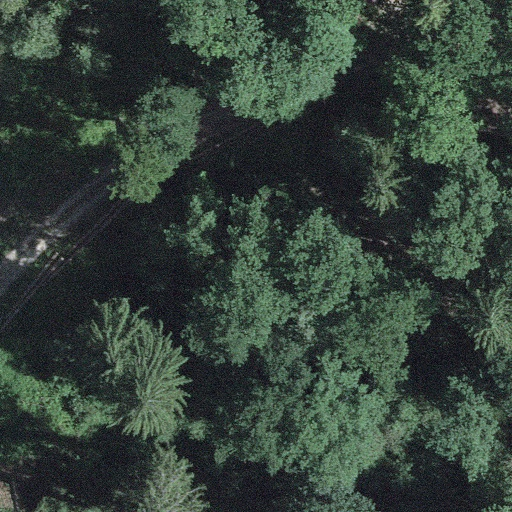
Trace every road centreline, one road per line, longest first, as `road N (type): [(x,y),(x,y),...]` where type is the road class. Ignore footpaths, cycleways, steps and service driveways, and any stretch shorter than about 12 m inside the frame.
road 1 (track): [(0,258),(47,212),(148,147),(311,90),(511,46)]
road 2 (track): [(376,0),(511,97)]
